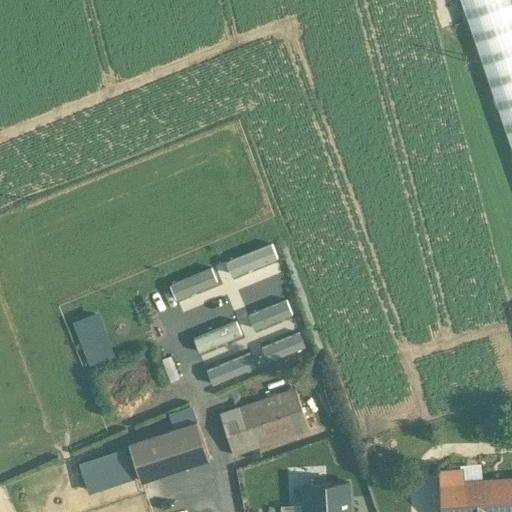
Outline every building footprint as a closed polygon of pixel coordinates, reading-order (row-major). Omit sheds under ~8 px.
[(511,0),(459,0),(511,153),(511,0)] [(288,299),(244,308),(247,324),(292,315),(288,299)] [(257,346),(265,362),(306,342),(293,315),(257,332),(262,343),(257,346)] [(196,351),(241,332),(235,318),(190,337),(196,351)] [(210,385),(255,364),(248,348),(203,369),(210,385)] [(295,387),(220,413),(233,454),(309,429),(295,387)] [(197,420),(129,443),(141,481),(210,458),(197,420)] [(123,452),(83,466),(91,489),(131,475),(123,452)] [(465,471),(442,472),(442,481),(465,480),(465,471)] [(511,511),(511,476),(465,480),(442,481),(443,511),(511,511)] [(352,511),(351,482),(307,484),(307,511),(352,511)] [(307,511),(307,484),(291,485),(291,511),(307,511)]
